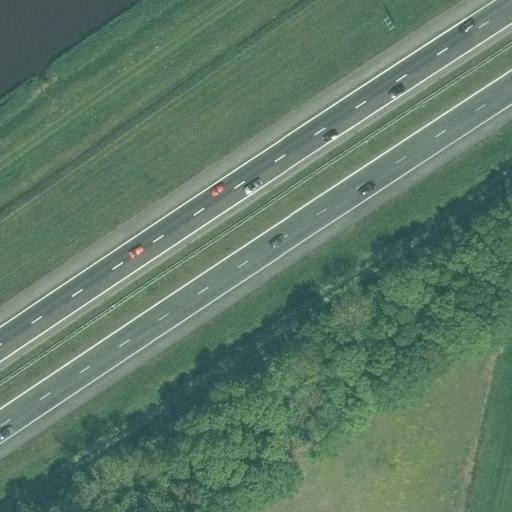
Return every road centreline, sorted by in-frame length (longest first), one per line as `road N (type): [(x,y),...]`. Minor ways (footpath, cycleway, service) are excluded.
road 1 (motorway): [(0,431),(511,90)]
road 2 (motorway): [(511,6),(0,345)]
road 3 (track): [(34,511),(511,198)]
road 4 (track): [(250,0),(0,174)]
